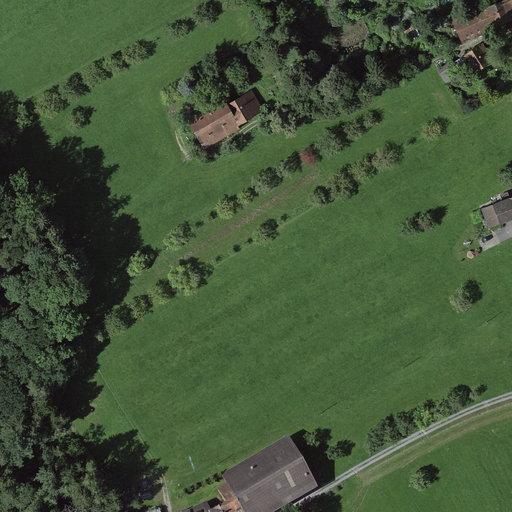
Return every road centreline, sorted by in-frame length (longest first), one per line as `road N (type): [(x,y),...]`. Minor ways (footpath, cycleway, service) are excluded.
road 1 (track): [(0,184),(40,205),(65,240),(90,349),(161,472),(170,511)]
road 2 (track): [(511,395),(378,456),(287,511)]
